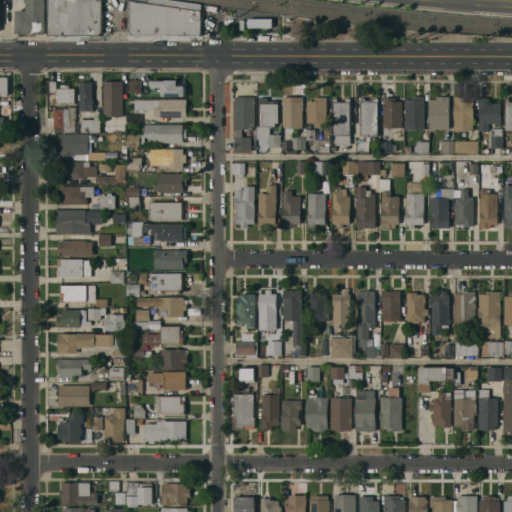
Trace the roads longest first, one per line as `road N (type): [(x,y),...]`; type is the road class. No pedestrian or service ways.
road 1 (residential): [(511,465),(0,465)]
road 2 (secondary): [(29,54),(511,56)]
road 3 (residential): [(29,54),(28,511)]
road 4 (residential): [(216,55),(218,511)]
road 5 (residential): [(511,258),(219,259)]
